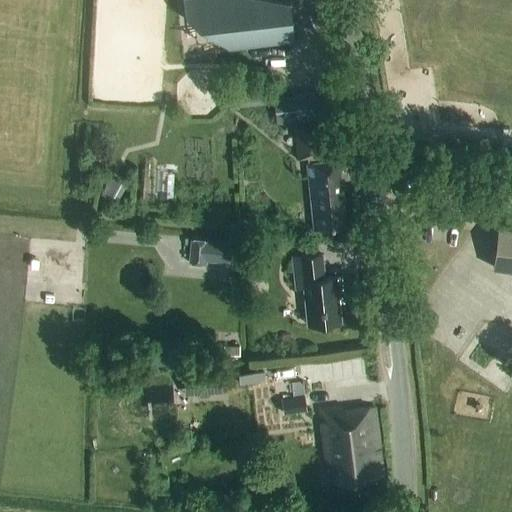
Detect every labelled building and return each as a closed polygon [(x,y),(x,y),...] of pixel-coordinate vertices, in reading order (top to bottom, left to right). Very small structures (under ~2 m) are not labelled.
[(226,20),(229,50),(293,43),(285,1),(275,0),(183,0),(185,16),(195,24),(226,20)] [(228,103),(261,104),(261,83),(229,82),(228,103)] [(317,93),(274,98),(276,124),(319,119),(317,93)] [(337,166),(321,168),(320,161),(322,161),(319,130),(294,133),(298,164),(309,163),(310,169),(306,169),(313,236),(345,232),(337,166)] [(511,237),(501,236),(495,274),(511,276),(511,237)] [(229,240),(189,237),(187,263),(202,264),(202,259),(228,261),(229,240)] [(337,300),(342,300),(340,282),(323,284),(321,260),(292,263),(295,295),(303,294),(307,331),(340,328),(337,300)] [(187,363),(185,346),(153,348),(155,366),(187,363)] [(197,395),(221,393),(219,372),(196,374),(197,395)] [(304,398),(280,401),(282,414),(306,411),(304,398)] [(338,487),(382,483),(375,412),(344,415),(338,412),(320,414),(325,461),(335,466),(338,487)]
